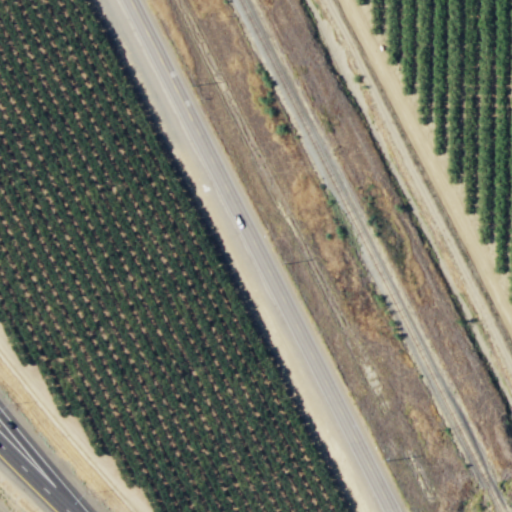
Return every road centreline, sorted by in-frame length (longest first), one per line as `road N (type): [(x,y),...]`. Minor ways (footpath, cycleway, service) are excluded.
road 1 (secondary): [(128,0),(389,511)]
road 2 (track): [(326,0),(511,364)]
road 3 (track): [(511,309),(353,0)]
road 4 (motorway): [(87,511),(0,408)]
